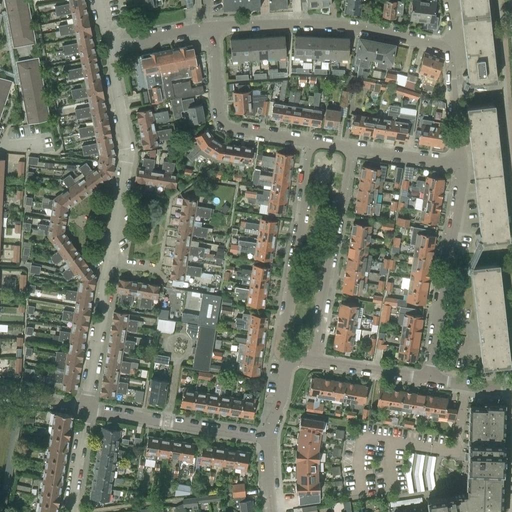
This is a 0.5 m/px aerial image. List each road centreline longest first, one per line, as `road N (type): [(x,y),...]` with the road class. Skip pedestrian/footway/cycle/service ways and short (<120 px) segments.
road 1 (residential): [(85,409),(126,155),(113,47)]
road 2 (residential): [(452,44),(312,24),(212,28)]
road 3 (residential): [(310,140),(279,346),(288,357)]
road 4 (residential): [(313,360),(349,146)]
road 5 (residential): [(429,377),(460,165)]
road 6 (residential): [(310,140),(226,128),(212,28)]
road 7 (residential): [(85,409),(265,438)]
road 8 (residential): [(460,165),(452,44)]
